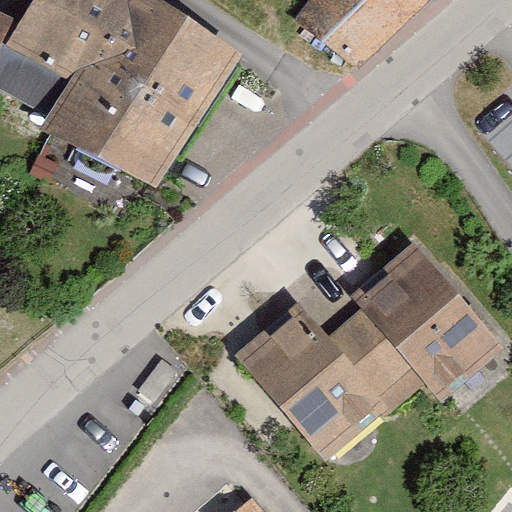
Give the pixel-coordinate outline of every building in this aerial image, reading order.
[(75,89),(50,145),(162,193),(234,64),(127,0),(45,0),(12,58),(75,89)] [(314,0),(300,25),(360,70),(433,0),(314,0)] [(0,53),(17,23),(0,16),(0,53)] [(421,247),(361,306),(445,410),(509,351),(421,247)] [(329,349),(295,311),(239,366),(329,467),(409,403),(350,329),(329,349)] [(263,511),(252,499),(237,511),(263,511)]
